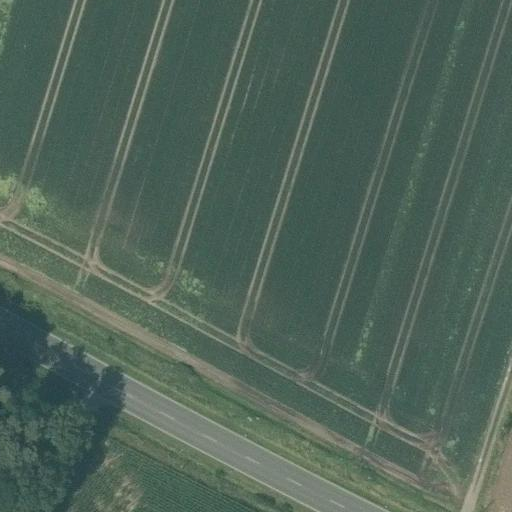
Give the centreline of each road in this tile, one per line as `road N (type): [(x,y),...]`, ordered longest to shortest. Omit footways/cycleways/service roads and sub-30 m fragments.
road 1 (secondary): [(351,511),(0,324)]
road 2 (track): [(462,511),(511,359)]
road 3 (track): [(24,511),(105,379)]
